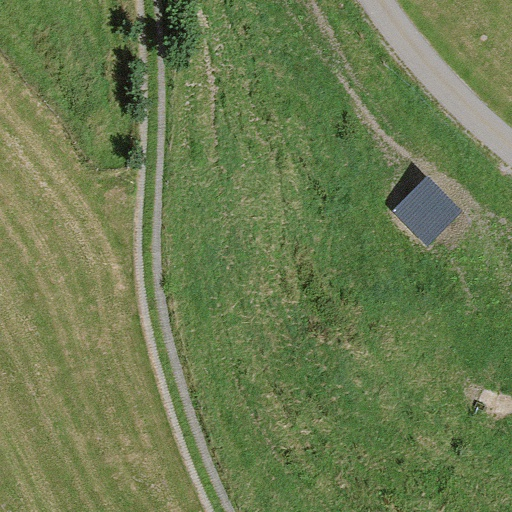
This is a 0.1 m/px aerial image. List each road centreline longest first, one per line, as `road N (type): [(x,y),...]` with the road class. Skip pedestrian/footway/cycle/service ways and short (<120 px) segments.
road 1 (track): [(214,511),(166,342),(153,221),(160,70),(154,0)]
road 2 (unclassified): [(511,146),(436,74),(376,0)]
